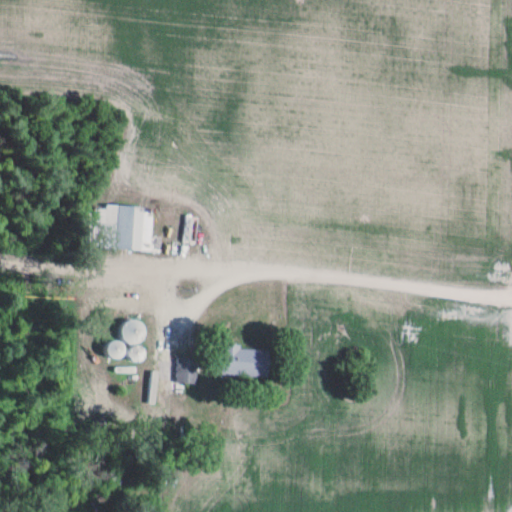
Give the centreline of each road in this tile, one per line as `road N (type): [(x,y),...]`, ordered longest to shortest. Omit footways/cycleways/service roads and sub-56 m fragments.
road 1 (residential): [(511,295),(234,272)]
road 2 (track): [(234,272),(0,262)]
